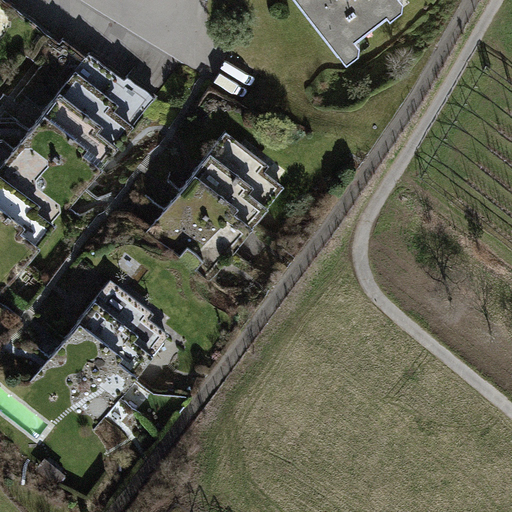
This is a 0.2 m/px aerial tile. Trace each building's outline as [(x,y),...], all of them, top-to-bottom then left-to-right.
[(299,0),(352,66),(376,47),(367,35),(407,3),(404,0),(299,0)] [(73,72),(43,109),(106,159),(136,121),(73,72)] [(43,109),(14,147),(77,196),(106,159),(43,109)] [(291,189),(222,136),(196,170),(265,222),(291,189)] [(14,147),(0,165),(0,196),(49,234),(77,196),(14,147)] [(265,222),(196,170),(170,204),(239,256),(265,222)] [(0,196),(0,256),(20,272),(49,234),(0,196)] [(239,256),(170,204),(144,237),(213,290),(239,256)] [(0,256),(0,298),(20,272),(0,256)] [(108,279),(83,313),(148,361),(173,326),(108,279)] [(83,313),(58,347),(123,394),(148,361),(83,313)] [(58,347),(33,381),(98,428),(123,394),(58,347)]
